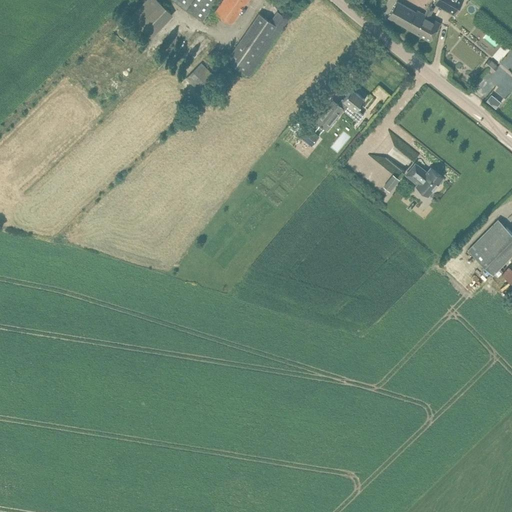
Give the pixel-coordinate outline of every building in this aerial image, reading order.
[(172,11),(159,0),(145,0),(130,17),(150,35),(172,11)] [(175,0),(203,20),(217,0),(175,0)] [(248,0),(223,0),(216,11),(232,23),(248,0)] [(436,0),(436,1),(450,9),(452,5),(458,9),(463,0),(436,0)] [(415,32),(425,14),(417,10),(416,11),(397,1),(388,17),(415,32)] [(430,41),(440,23),(429,17),(434,9),(429,6),(425,14),(415,32),(430,41)] [(248,76),(283,27),(288,19),(278,11),(271,21),(259,13),(254,21),(227,60),(248,76)] [(498,67),(493,62),(489,59),(484,65),(493,73),(498,67)] [(201,63),(186,78),(202,95),(218,79),(201,63)] [(356,110),(365,99),(352,89),(343,99),(343,100),(339,105),(332,99),(315,120),(327,130),(343,109),(344,109),(348,104),(356,110)] [(501,102),(491,94),(486,100),(496,108),(501,102)] [(297,119),(289,129),(293,132),(300,137),(309,145),(317,135),(307,128),(301,122),(297,119)] [(428,195),(443,177),(431,167),(427,171),(415,162),(406,174),(417,183),(416,185),(428,195)] [(511,233),(498,219),(491,226),(468,249),(493,274),(511,254),(511,233)] [(511,284),(511,269),(509,266),(501,274),(511,285),(511,284)]
